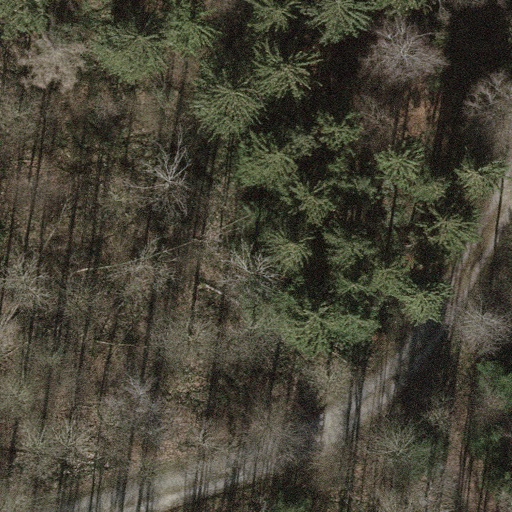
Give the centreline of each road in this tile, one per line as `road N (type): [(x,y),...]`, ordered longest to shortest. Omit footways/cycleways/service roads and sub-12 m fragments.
road 1 (track): [(511,183),(432,331),(350,413),(275,456),(86,511)]
road 2 (track): [(432,331),(458,426),(494,511)]
